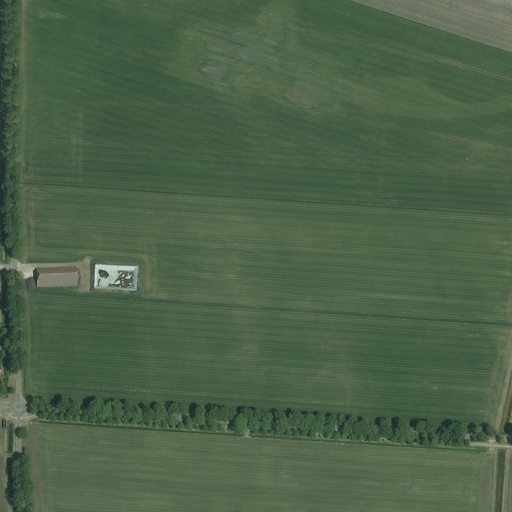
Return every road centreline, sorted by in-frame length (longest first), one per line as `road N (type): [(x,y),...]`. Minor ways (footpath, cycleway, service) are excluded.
road 1 (tertiary): [(511,440),(18,406)]
road 2 (unclassified): [(18,406),(11,0)]
